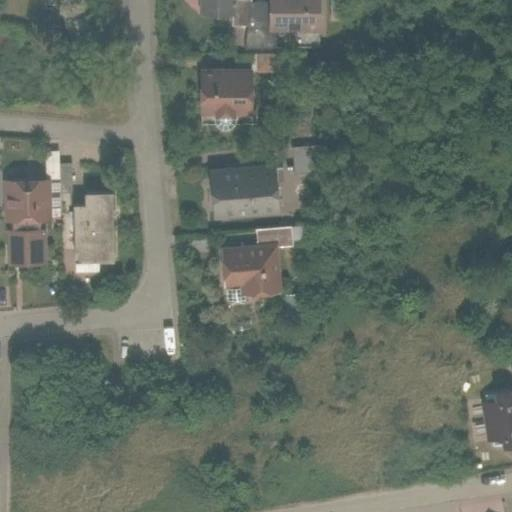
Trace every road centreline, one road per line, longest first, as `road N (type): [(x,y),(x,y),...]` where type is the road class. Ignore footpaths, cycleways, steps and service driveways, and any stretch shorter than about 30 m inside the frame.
road 1 (residential): [(0,323),(162,313),(151,136)]
road 2 (residential): [(511,487),(355,511)]
road 3 (residential): [(151,136),(0,119)]
road 4 (residential): [(151,136),(143,0)]
